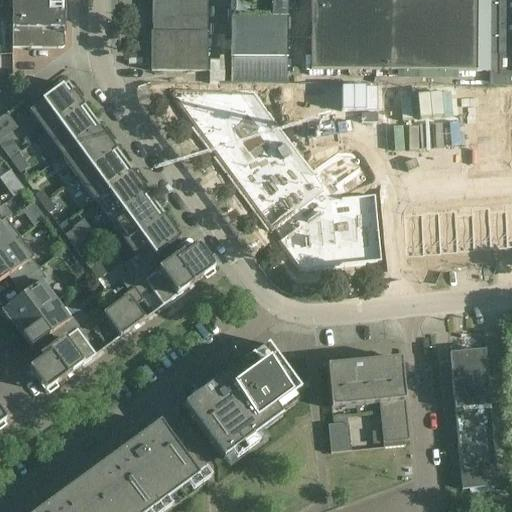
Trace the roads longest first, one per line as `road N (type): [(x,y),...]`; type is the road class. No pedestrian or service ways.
road 1 (residential): [(95,0),(103,79),(277,309)]
road 2 (residential): [(277,309),(75,462)]
road 3 (residential): [(429,511),(410,306)]
road 4 (residential): [(277,309),(307,316),(410,306)]
road 5 (residential): [(75,462),(0,360)]
